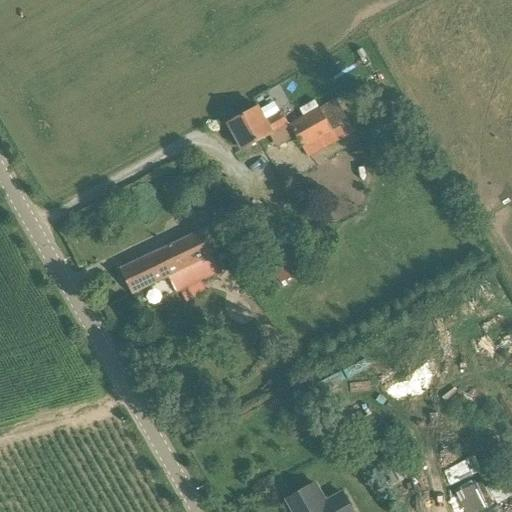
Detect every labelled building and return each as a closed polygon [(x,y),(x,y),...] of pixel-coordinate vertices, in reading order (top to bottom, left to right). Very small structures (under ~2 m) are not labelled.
[(337,102),(292,128),(289,124),(290,124),(285,114),(284,115),(282,111),(266,120),(259,107),(229,124),(243,150),(272,134),(279,146),(297,136),(305,150),(350,124),(337,102)] [(214,224),(169,246),(121,270),(133,295),(169,277),(177,293),(220,272),(212,255),(226,248),(214,224)] [(292,254),(271,266),(281,283),(302,271),(292,254)] [(450,482),(481,471),(475,456),(445,467),(450,482)] [(454,490),(467,511),(474,511),(489,504),(473,478),(454,490)] [(353,511),(344,496),(327,506),(316,486),(288,502),(293,511),(353,511)]
